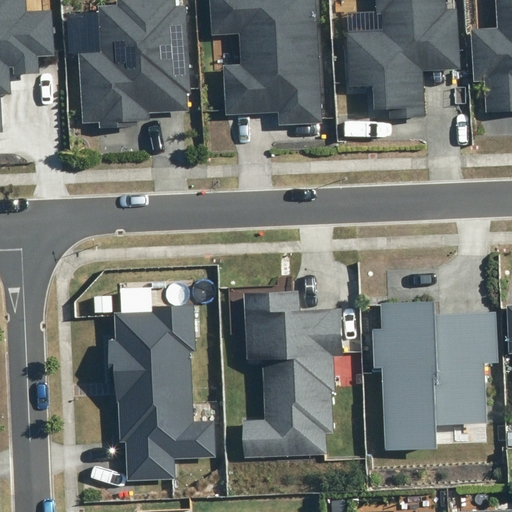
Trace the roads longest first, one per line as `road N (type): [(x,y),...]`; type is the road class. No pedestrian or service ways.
road 1 (residential): [(23,223),(511,200)]
road 2 (residential): [(23,223),(32,511)]
